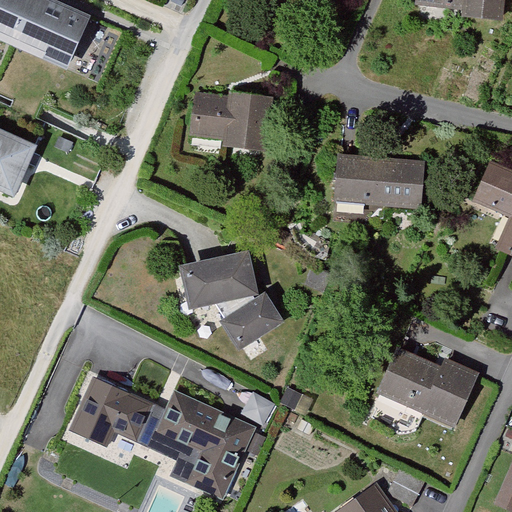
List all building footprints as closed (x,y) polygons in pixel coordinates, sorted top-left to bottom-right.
[(91,18),(46,0),(0,0),(0,42),(69,71),(91,18)] [(422,0),(422,4),(468,7),(466,23),(509,26),(511,0),(422,0)] [(231,104),(203,100),(198,136),(229,140),(227,151),(273,157),(281,101),(233,95),(231,104)] [(41,149),(0,130),(0,190),(18,199),(41,149)] [(343,157),(339,204),(426,212),(430,165),(343,157)] [(499,249),(511,254),(511,173),(492,165),(474,204),(511,220),(499,249)] [(255,252),(186,268),(196,314),(215,307),(245,353),(285,328),(265,297),(255,252)] [(400,349),(380,392),(460,429),(484,376),(445,358),(441,367),(400,349)] [(108,449),(115,433),(178,461),(170,478),(223,501),(255,428),(176,393),(167,411),(93,379),(70,432),(108,449)] [(511,511),(511,468),(495,506),(509,511),(511,511)] [(402,511),(380,482),(339,511),(402,511)]
